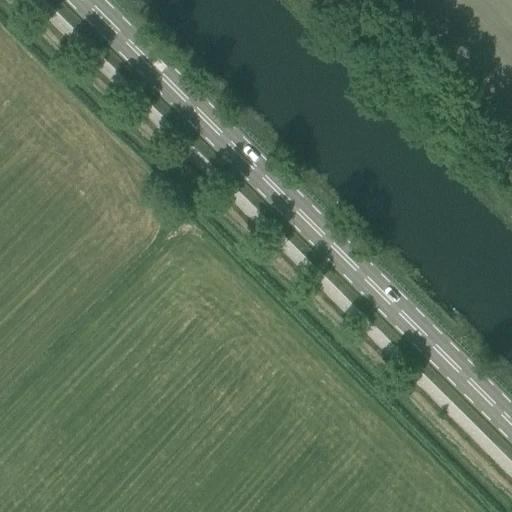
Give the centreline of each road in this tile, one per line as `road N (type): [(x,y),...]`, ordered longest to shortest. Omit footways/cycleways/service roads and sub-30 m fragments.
road 1 (primary): [(511,423),(84,0)]
road 2 (track): [(511,170),(340,0)]
